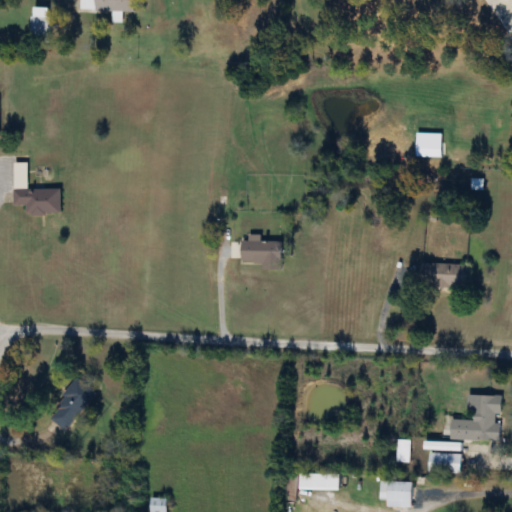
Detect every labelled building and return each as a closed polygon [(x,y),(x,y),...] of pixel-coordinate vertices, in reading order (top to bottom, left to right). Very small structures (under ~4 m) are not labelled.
[(79,0),(80,13),(133,13),(133,0),(79,0)] [(511,0),(481,0),(506,35),(511,30),(511,0)] [(50,43),(50,9),(31,9),(31,43),(50,43)] [(28,164),(14,164),(13,207),(26,207),(26,216),(60,216),(60,190),(28,190),(28,164)] [(279,270),(279,241),(240,241),(240,263),(263,263),(263,270),(279,270)] [(466,264),(420,264),(420,288),(466,288),(466,264)] [(48,418),(67,433),(97,393),(77,378),(48,418)] [(501,397),(468,396),(467,421),(451,420),(450,440),(499,442),(501,397)] [(409,463),(409,442),(398,442),(398,463),(409,463)] [(461,475),(461,454),(429,454),(429,475),(461,475)] [(339,492),(339,476),(284,474),(283,502),(297,503),(297,491),(339,492)] [(386,508),(411,508),(411,482),(380,482),(380,501),(386,501),(386,508)] [(166,511),(167,500),(151,500),(150,511),(166,511)]
